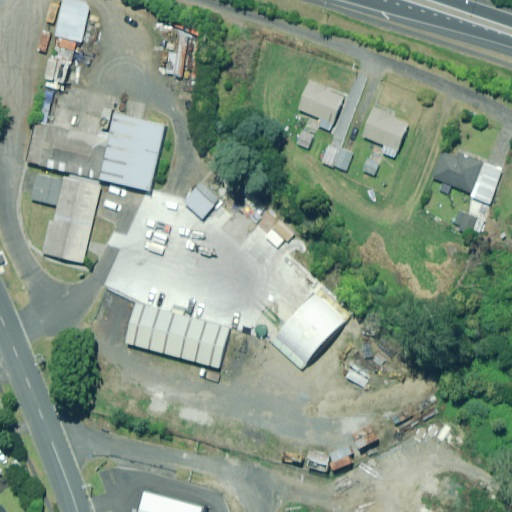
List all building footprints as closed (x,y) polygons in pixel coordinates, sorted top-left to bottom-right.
[(100,3),(84,0),(72,0),(64,40),(92,46),(100,3)] [(204,81),(211,30),(190,23),(187,31),(201,37),(195,80),(204,81)] [(193,37),(183,36),(177,78),(187,79),(193,37)] [(178,49),(162,46),(158,65),(174,68),(178,49)] [(345,92),(312,78),(300,107),(333,120),(345,92)] [(412,126),(375,108),(365,129),(403,146),(412,126)] [(173,126),(128,117),(114,182),(160,192),(173,126)] [(32,166),(114,182),(123,140),(41,123),(32,166)] [(316,133),(305,128),(297,145),(309,150),(316,133)] [(353,155),(329,146),(323,163),(347,172),(353,155)] [(477,170),(448,155),(439,173),(468,188),(477,170)] [(380,165),(367,160),(363,172),(376,177),(380,165)] [(108,191),(43,174),(36,198),(63,205),(50,255),(89,266),(108,191)] [(223,201),(204,184),(187,204),(206,220),(223,201)] [(479,221),(468,215),(459,232),(470,238),(479,221)] [(280,226),(270,216),(261,225),(270,234),(264,240),(278,254),(285,247),(290,252),(303,238),(286,221),(280,226)] [(344,304),(327,291),(321,299),(338,313),(344,304)] [(175,293),(173,302),(191,306),(193,298),(175,293)] [(241,327),(144,301),(132,342),(229,369),(241,327)] [(216,511),(217,506),(151,492),(146,511),(216,511)]
